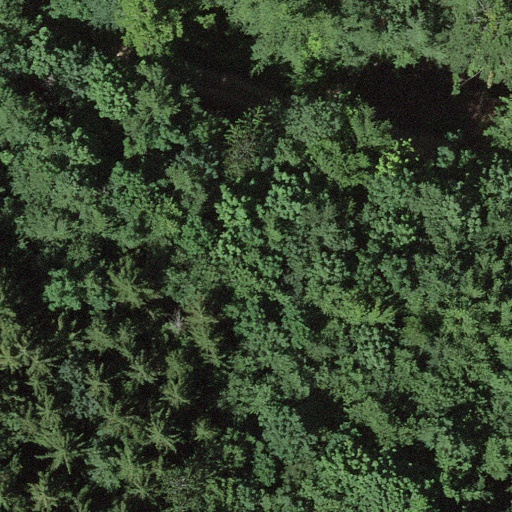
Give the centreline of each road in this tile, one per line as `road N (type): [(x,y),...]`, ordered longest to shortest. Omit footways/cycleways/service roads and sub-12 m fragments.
road 1 (track): [(258,105),(511,178)]
road 2 (track): [(41,0),(258,105)]
